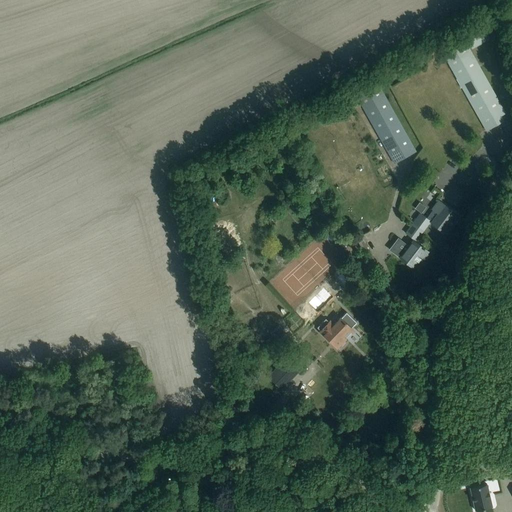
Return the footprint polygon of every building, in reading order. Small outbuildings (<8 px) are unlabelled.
[(472,47),(489,38),(481,24),(464,33),(472,47)] [(486,130),(503,121),(500,115),(505,113),(462,34),(440,46),(486,130)] [(377,80),(355,92),(393,162),(415,150),(377,80)] [(455,188),(447,192),(452,201),(460,197),(455,188)] [(424,197),(420,203),(428,208),(432,201),(424,197)] [(438,213),(431,222),(446,233),(459,216),(438,201),(433,208),(433,209),(438,213)] [(420,213),(413,223),(423,230),(430,221),(426,218),(420,213)] [(413,223),(405,233),(415,240),(423,230),(413,223)] [(420,258),(422,260),(428,252),(412,240),(408,245),(401,240),(393,252),(413,267),(420,258)] [(341,267),(333,275),(340,283),(349,275),(341,267)] [(317,327),(320,331),(333,343),(337,347),(338,346),(353,330),(351,328),(356,322),(346,312),(333,325),(325,318),(317,327)] [(289,355),(267,376),(280,390),(302,369),(289,355)] [(308,382),(316,389),(334,371),(326,363),(308,382)] [(462,382),(459,395),(467,397),(470,384),(462,382)] [(494,468),(492,462),(472,468),(473,474),(494,468)] [(492,507),(487,483),(470,487),(475,510),(492,507)]
